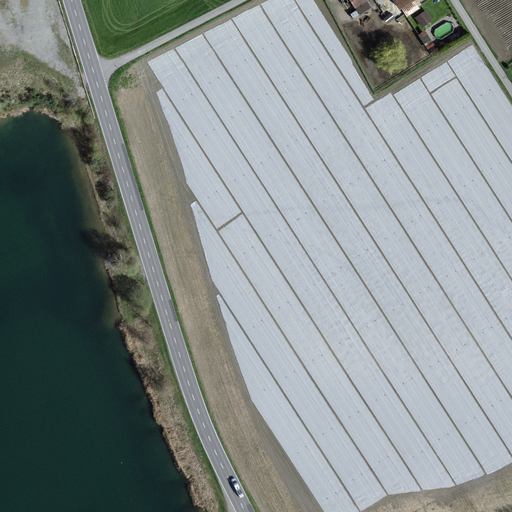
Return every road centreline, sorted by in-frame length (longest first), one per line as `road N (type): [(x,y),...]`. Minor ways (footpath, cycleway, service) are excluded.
road 1 (tertiary): [(245,511),(188,383),(93,74)]
road 2 (unclassified): [(93,74),(239,0)]
